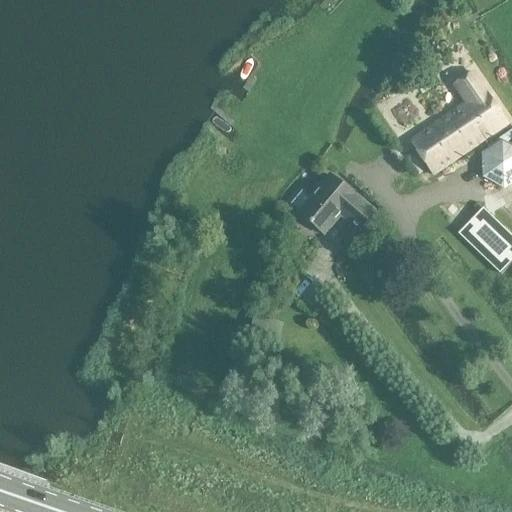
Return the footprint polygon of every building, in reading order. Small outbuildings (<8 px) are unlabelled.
[(466,102),(410,140),(434,176),(508,125),(473,71),(454,84),(466,102)] [(511,146),(501,141),(481,153),(482,176),(503,187),(511,181),(511,146)] [(359,230),(374,212),(330,176),(298,214),(322,234),(340,213),(359,230)] [(511,237),(483,209),(458,234),(502,276),(511,265),(511,237)] [(281,324),(251,318),(245,347),(275,353),(281,324)]
